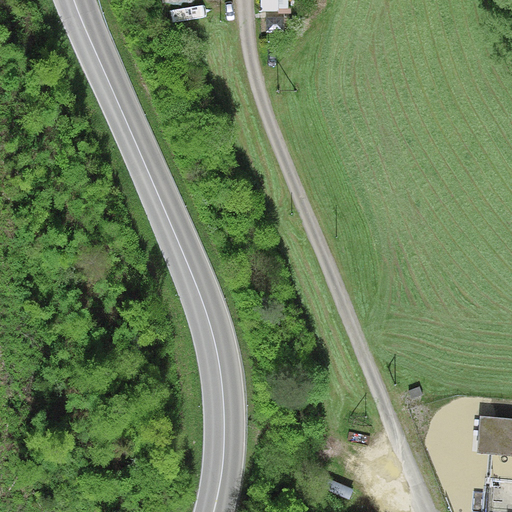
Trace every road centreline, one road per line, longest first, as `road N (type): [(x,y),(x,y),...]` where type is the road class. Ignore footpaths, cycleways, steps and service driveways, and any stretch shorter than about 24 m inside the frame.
road 1 (residential): [(250,0),(250,37),(291,166),(423,511)]
road 2 (primary): [(213,511),(224,416),(211,327),(74,0)]
